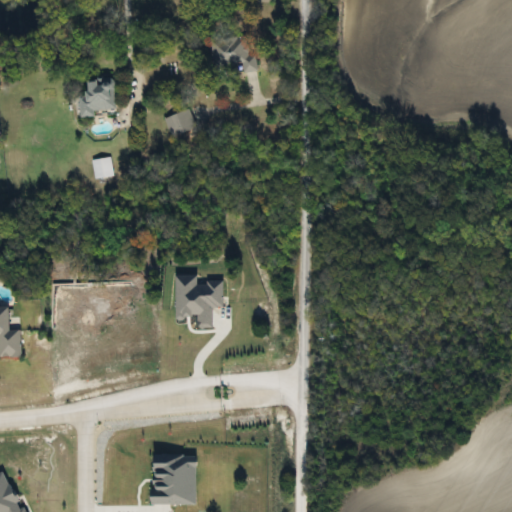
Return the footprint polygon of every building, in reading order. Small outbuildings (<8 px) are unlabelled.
[(204,44),(236,32),(246,57),(214,69),(204,44)] [(75,116),(74,92),(81,92),(81,78),(111,78),(111,109),(90,109),(90,116),(75,116)] [(168,137),(160,118),(184,107),(192,126),(168,137)] [(89,158),(109,157),(110,177),(90,178),(89,158)] [(18,356),(0,356),(0,306),(4,306),(5,330),(17,330),(18,356)]
